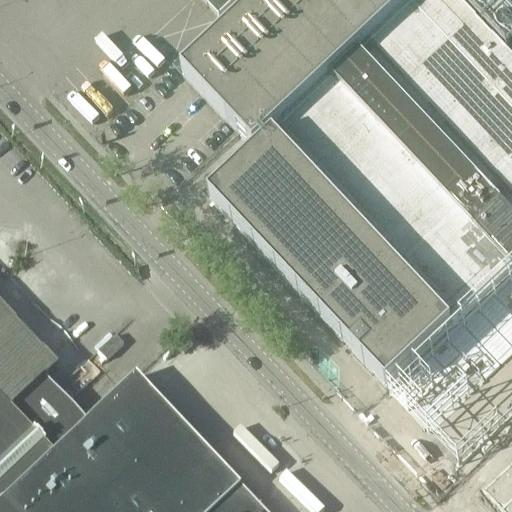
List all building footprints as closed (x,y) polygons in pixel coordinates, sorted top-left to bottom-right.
[(249,150),(217,180),(224,187),(208,202),(387,391),(432,349),(433,350),(511,276),(511,62),(453,0),(264,0),(182,78),(249,150)] [(199,0),(219,21),(240,0),(199,0)] [(0,505),(1,505),(85,425),(55,393),(44,382),(57,370),(0,309),(0,505)] [(1,505),(0,505),(0,511),(258,511),(133,380),(85,425),(1,505)] [(511,511),(511,469),(487,494),(504,511),(511,511)]
